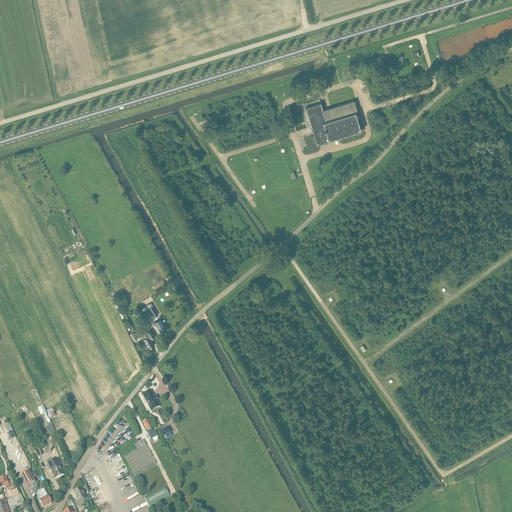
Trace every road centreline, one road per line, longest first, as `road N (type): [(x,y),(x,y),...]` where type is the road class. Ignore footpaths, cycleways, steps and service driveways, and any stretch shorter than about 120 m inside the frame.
road 1 (unclassified): [(106,426),(186,325),(440,95),(511,48)]
road 2 (primary): [(0,142),(467,0)]
road 3 (unclassified): [(0,125),(417,0)]
road 4 (unknown): [(282,243),(437,471),(511,435)]
